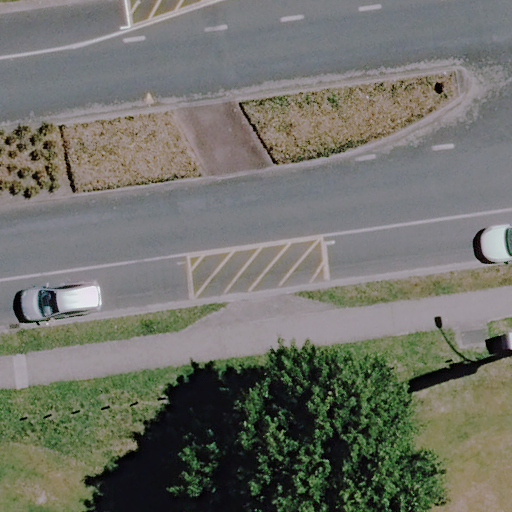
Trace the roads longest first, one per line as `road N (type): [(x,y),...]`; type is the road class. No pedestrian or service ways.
road 1 (secondary): [(504,192),(0,254)]
road 2 (secondary): [(0,91),(480,24)]
road 3 (residential): [(504,192),(480,24)]
